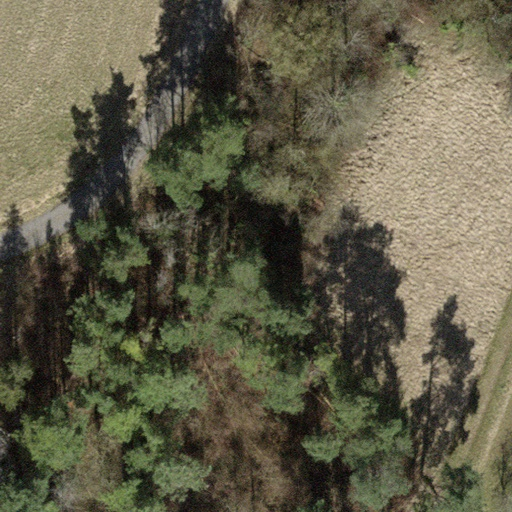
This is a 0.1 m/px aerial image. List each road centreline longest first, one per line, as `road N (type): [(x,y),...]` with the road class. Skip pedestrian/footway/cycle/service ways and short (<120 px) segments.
road 1 (track): [(212,0),(158,132),(103,191),(0,242)]
road 2 (track): [(511,361),(489,438),(444,511)]
